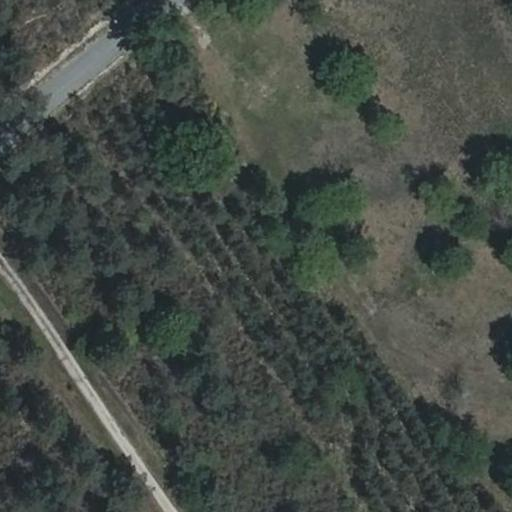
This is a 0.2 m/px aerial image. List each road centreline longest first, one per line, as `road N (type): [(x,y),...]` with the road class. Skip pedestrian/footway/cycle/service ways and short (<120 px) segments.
road 1 (track): [(172,511),(0,262)]
road 2 (residential): [(0,136),(166,0)]
